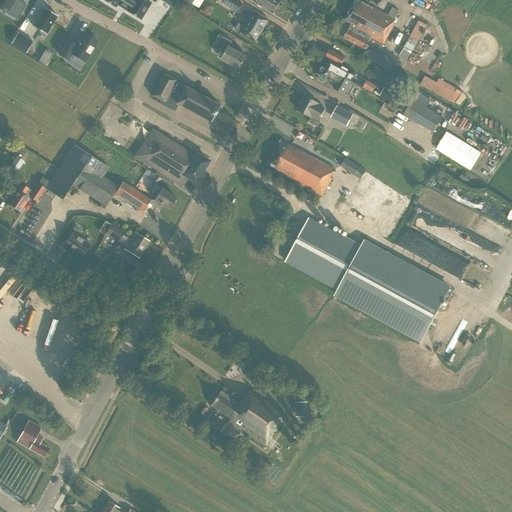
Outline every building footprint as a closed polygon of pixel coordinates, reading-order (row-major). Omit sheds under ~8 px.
[(0,0),(0,4),(4,7),(1,11),(17,21),(27,5),(18,0),(0,0)] [(102,0),(116,8),(118,4),(120,6),(121,5),(127,9),(126,9),(128,11),(127,12),(141,20),(151,3),(145,0),(102,0)] [(235,0),(217,0),(238,13),(243,4),(235,0)] [(256,3),(273,13),(281,1),(279,0),(252,0),(257,3),(256,3)] [(352,24),(344,38),(365,49),(369,41),(366,39),(367,36),(384,44),(392,28),(396,20),(394,19),(398,11),(377,0),(369,0),(367,5),(358,0),(356,0),(345,20),(352,24)] [(45,9),(34,27),(47,35),(58,17),(45,9)] [(239,24),(236,29),(241,33),(256,42),(262,31),(269,20),(254,11),(247,22),(244,27),(239,24)] [(418,50),(429,30),(420,25),(409,45),(418,50)] [(18,33),(11,44),(26,53),(33,42),(18,33)] [(68,40),(60,55),(68,60),(72,54),(85,62),(98,42),(84,34),(77,46),(68,40)] [(226,52),(222,60),(240,70),(247,57),(230,47),(232,42),(223,37),(217,47),(226,52)] [(326,57),(321,65),(345,78),(346,77),(353,81),(357,74),(349,70),(347,74),(339,70),(345,58),(330,50),(326,57)] [(365,51),(363,55),(376,63),(381,55),(373,50),(365,51)] [(350,58),(347,62),(356,67),(359,62),(350,58)] [(321,65),(317,74),(319,75),(318,77),(318,80),(322,82),(325,81),(326,79),(337,84),(334,89),(345,94),(352,82),(345,78),(321,65)] [(164,74),(152,96),(161,101),(159,104),(173,111),(177,104),(211,123),(220,106),(176,82),(176,81),(164,74)] [(453,107),(458,98),(425,81),(421,90),(453,107)] [(385,88),(380,96),(398,107),(403,98),(385,88)] [(305,96),(297,110),(311,118),(309,122),(318,127),(320,122),(321,122),(321,121),(319,120),(325,109),(318,105),(319,104),(305,96)] [(434,132),(443,117),(414,99),(405,114),(434,132)] [(331,118),(347,126),(353,114),(337,106),(331,118)] [(232,126),(244,122),(241,112),(229,116),(232,126)] [(194,155),(163,136),(153,129),(144,144),(135,157),(188,191),(189,190),(191,191),(193,187),(192,186),(194,182),(195,183),(209,161),(195,153),(194,155)] [(323,197),(333,178),(331,178),(335,170),(281,141),(267,167),(323,197)] [(103,176),(109,167),(74,145),(45,189),(63,200),(72,185),(106,207),(119,187),(103,176)] [(16,156),(22,159),(27,150),(21,147),(16,156)] [(361,180),(364,174),(367,176),(369,173),(346,158),(340,167),(361,180)] [(7,173),(3,179),(11,184),(15,178),(7,173)] [(169,209),(176,199),(176,198),(162,189),(155,185),(152,191),(158,195),(155,200),(155,201),(151,200),(123,182),(115,194),(143,212),(148,203),(160,210),(163,205),(169,209)] [(20,212),(30,197),(37,202),(45,189),(38,184),(33,192),(23,185),(18,191),(9,205),(20,212)] [(309,218),(285,262),(338,290),(362,247),(309,218)] [(135,232),(130,240),(123,235),(125,233),(112,224),(107,221),(100,232),(105,235),(103,239),(113,246),(116,241),(119,242),(120,241),(124,243),(125,241),(128,243),(124,250),(139,258),(150,241),(135,232)] [(73,233),(65,244),(83,256),(90,245),(73,233)] [(364,242),(362,247),(338,290),(336,295),(422,342),(450,289),(364,242)] [(230,427),(233,423),(266,445),(286,416),(249,390),(244,398),(243,397),(239,404),(221,392),(211,406),(229,418),(228,419),(230,421),(227,425),(226,424),(220,431),(235,441),(240,434),(230,427)] [(294,402),(294,417),(306,416),(306,402),(294,402)] [(28,421),(17,442),(45,458),(50,449),(40,444),(43,439),(37,436),(41,428),(28,421)] [(134,511),(130,510),(128,511),(124,511),(109,502),(102,511),(134,511)]
